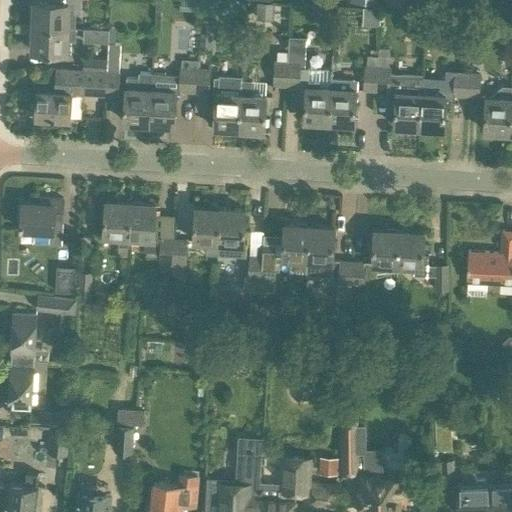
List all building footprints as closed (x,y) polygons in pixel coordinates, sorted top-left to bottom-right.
[(33,0),(33,24),(73,26),(74,10),(79,10),(79,0),(33,0)] [(422,0),(422,7),(454,10),(455,0),(422,0)] [(458,0),(457,13),(492,17),(493,0),(458,0)] [(275,4),(257,3),(257,20),(274,21),(275,4)] [(199,23),(197,49),(209,49),(211,24),(199,23)] [(33,24),(32,49),(70,51),(70,37),(75,38),(75,26),(73,26),(33,24)] [(288,50),(286,83),(306,84),(304,118),(329,120),(331,85),(332,68),(304,66),(306,36),(288,35),(288,50)] [(378,55),(376,89),(388,90),(396,90),(395,107),(394,123),(419,125),(421,91),(422,75),(389,74),(389,73),(389,70),(390,47),(378,46),(378,55)] [(275,59),(274,83),(286,83),(288,50),(277,49),(277,59),(275,59)] [(365,64),(364,88),(376,89),(378,55),(367,54),(367,64),(365,64)] [(83,56),(83,68),(95,69),(106,69),(107,57),(83,56)] [(151,86),(149,121),(174,122),(176,89),(195,90),(197,66),(198,58),(181,57),(180,75),(168,74),(169,72),(151,71),(151,86)] [(197,66),(195,90),(208,91),(209,67),(197,66)] [(32,101),(32,112),(36,112),(36,115),(70,117),(71,92),(93,93),(95,69),(83,68),(65,67),(56,67),(55,89),(37,88),(36,101),(32,101)] [(95,69),(93,93),(105,94),(106,69),(95,69)] [(106,69),(105,94),(117,94),(119,70),(106,69)] [(421,91),(419,125),(444,126),(446,93),(453,94),(466,94),(467,70),(454,70),(447,69),(446,77),(422,75),(421,91)] [(126,85),(124,120),(149,121),(151,86),(151,71),(151,70),(139,70),(139,76),(126,75),(126,85)] [(467,70),(466,94),(478,95),(479,71),(467,70)] [(209,109),(209,122),(214,123),(214,125),(239,127),(239,126),(241,78),(242,74),(219,73),(219,75),(215,75),(214,88),(219,89),(219,91),(216,91),(215,109),(209,109)] [(241,78),(239,126),(264,128),(265,108),(271,108),(272,94),(267,93),(267,80),(241,78)] [(486,95),(484,129),(509,130),(511,84),(501,84),(493,90),(493,95),(486,95)] [(331,85),(329,120),(355,121),(356,87),(331,85)] [(46,201),(22,200),(21,227),(51,229),(50,241),(61,242),(63,196),(47,195),(46,201)] [(106,199),(104,233),(119,234),(118,243),(128,244),(128,235),(130,200),(106,199)] [(130,200),(128,235),(144,236),(143,249),(156,250),(157,235),(153,235),(156,202),(130,200)] [(195,205),(193,239),(207,240),(206,253),(218,253),(220,206),(195,205)] [(220,206),(218,253),(246,255),(247,241),(243,241),(245,208),(220,206)] [(263,241),(262,254),(274,255),(290,256),(289,268),(292,271),(306,272),(307,263),(309,224),(284,222),(283,242),(274,242),(263,241)] [(306,272),(306,273),(319,274),(339,275),(339,282),(351,283),(353,259),(332,258),(334,225),(309,224),(307,263),(306,272)] [(353,259),(351,283),(363,284),(364,278),(377,274),(394,270),(397,270),(397,269),(399,229),(374,228),(372,260),(353,259)] [(399,229),(397,269),(413,270),(413,273),(436,275),(436,288),(448,288),(448,265),(427,264),(428,256),(423,255),(424,231),(399,229)] [(467,279),(467,291),(470,295),(483,296),(486,293),(487,281),(511,282),(511,229),(502,229),(501,251),(469,249),(467,279)] [(162,236),(160,268),(171,269),(173,237),(162,236)] [(173,237),(171,269),(171,272),(183,273),(184,261),(186,237),(173,237)] [(244,276),(243,289),(260,290),(261,278),(262,254),(250,253),(249,276),(244,276)] [(262,254),(261,278),(273,278),(274,255),(262,254)] [(56,264),(55,289),(75,290),(76,265),(56,264)] [(91,271),(81,271),(77,271),(76,297),(91,297),(91,271)] [(39,293),(37,307),(75,311),(76,297),(39,293)] [(14,311),(12,357),(34,359),(37,312),(14,311)] [(227,358),(252,360),(253,346),(228,345),(227,358)] [(12,357),(9,404),(32,405),(33,389),(45,390),(46,366),(44,366),(44,359),(34,359),(12,357)] [(119,405),(118,421),(146,422),(147,407),(119,405)] [(32,410),(31,424),(63,426),(64,412),(32,410)] [(451,416),(435,416),(436,429),(451,429),(451,416)] [(117,423),(116,449),(131,450),(133,424),(117,423)] [(343,425),(342,450),(342,474),(364,473),(364,488),(360,488),(361,503),(364,503),(364,511),(396,511),(396,494),(409,494),(409,476),(379,476),(379,463),(363,463),(363,447),(365,447),(364,425),(343,425)] [(51,426),(48,450),(68,452),(71,428),(51,426)] [(1,466),(15,466),(16,446),(2,445),(1,466)] [(212,481),(211,500),(213,500),(221,501),(219,511),(257,511),(259,496),(261,453),(243,452),(242,483),(212,481)] [(321,454),(320,472),(340,473),(341,455),(321,454)] [(257,511),(294,511),(295,498),(295,489),(306,490),(306,503),(320,504),(321,482),(307,481),(309,457),(285,455),(283,489),(278,488),(278,497),(259,496),(257,511)] [(453,458),(440,459),(440,482),(453,482),(453,458)] [(462,481),(457,481),(458,511),(490,511),(490,469),(462,470),(462,481)] [(502,469),(490,469),(490,511),(492,511),(511,511),(511,479),(502,480),(502,469)] [(10,481),(6,511),(33,511),(36,484),(37,471),(26,470),(25,483),(10,481)] [(154,480),(150,511),(178,511),(179,502),(196,504),(198,475),(180,473),(180,482),(154,480)] [(78,489),(76,511),(108,511),(110,492),(78,489)]
